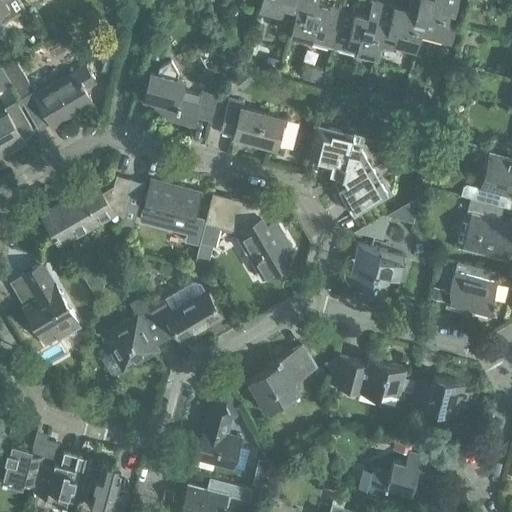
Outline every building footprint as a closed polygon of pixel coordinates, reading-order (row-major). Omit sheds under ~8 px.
[(0,0),(0,20),(1,22),(25,7),(20,0),(0,0)] [(295,7),(304,10),(306,0),(261,0),(260,6),(282,12),(284,4),(295,7)] [(310,42),(331,47),(341,8),(317,2),(317,0),(306,0),(304,10),(295,7),(289,32),(311,38),(310,42)] [(373,27),(380,0),(379,0),(371,0),(367,15),(341,8),(331,47),(354,53),(354,50),(377,56),(379,47),(383,30),(373,27)] [(417,47),(421,30),(423,21),(414,18),(418,0),(408,0),(407,7),(380,0),(373,27),(383,30),(379,47),(391,51),(394,41),(417,47)] [(457,0),(418,0),(414,18),(423,21),(421,30),(442,36),(441,40),(451,43),(457,22),(448,20),(450,10),(455,11),(457,0)] [(83,43),(98,33),(87,15),(71,26),(83,43)] [(1,64),(12,82),(20,96),(33,88),(14,56),(1,64)] [(144,97),(152,99),(156,100),(153,113),(194,124),(197,114),(210,118),(217,93),(202,89),(201,94),(181,89),(183,81),(177,79),(178,72),(171,59),(159,66),(157,73),(151,71),(144,97)] [(1,64),(0,64),(0,88),(12,82),(1,64)] [(53,125),(59,121),(65,117),(66,118),(92,102),(84,88),(94,82),(84,65),(35,93),(33,89),(20,97),(38,129),(51,121),(53,125)] [(243,102),(229,98),(222,128),(234,131),(233,135),(275,146),(283,117),(242,106),(243,102)] [(0,154),(4,152),(4,153),(26,141),(24,137),(35,131),(16,99),(3,107),(5,110),(0,113),(0,154)] [(317,123),(308,157),(331,163),(329,172),(336,174),(341,175),(351,146),(355,133),(317,123)] [(339,190),(332,195),(337,203),(344,198),(354,214),(389,194),(373,167),(362,148),(351,146),(341,175),(340,180),(343,185),(338,188),(339,190)] [(461,194),(470,197),(497,204),(500,192),(511,194),(511,157),(486,151),(482,167),(482,168),(482,169),(482,170),(484,171),(480,186),(467,183),(463,185),(461,194)] [(113,214),(121,216),(131,178),(116,174),(113,185),(101,191),(93,178),(66,194),(68,197),(41,212),(59,243),(103,218),(100,214),(110,208),(113,214)] [(142,208),(139,219),(187,232),(185,239),(197,242),(204,216),(195,213),(201,190),(175,184),(174,188),(169,187),(170,182),(150,177),(142,208)] [(144,182),(131,178),(121,216),(120,220),(125,229),(133,224),(144,182)] [(263,205),(212,192),(200,241),(214,244),(219,225),(235,229),(264,278),(289,263),(284,254),(293,249),(274,217),(265,222),(261,214),(263,205)] [(511,221),(500,219),(504,206),(497,204),(470,197),(466,211),(472,213),(463,246),(507,258),(511,238),(511,221)] [(363,224),(368,233),(383,237),(389,214),(383,212),(363,224)] [(385,293),(387,286),(390,274),(399,277),(405,254),(357,241),(348,276),(362,279),(360,287),(385,293)] [(493,297),(497,282),(500,271),(458,259),(449,291),(452,292),(449,303),(491,314),(496,298),(493,297)] [(42,261),(21,273),(32,291),(38,291),(40,295),(23,305),(45,343),(57,336),(58,338),(79,326),(42,261)] [(107,274),(114,286),(128,278),(122,266),(107,274)] [(150,311),(149,311),(160,328),(159,328),(165,338),(165,339),(176,332),(180,340),(222,315),(206,287),(204,288),(200,281),(194,279),(176,290),(182,301),(171,307),(167,300),(150,311)] [(112,350),(101,356),(112,373),(122,367),(123,368),(157,348),(155,344),(165,338),(159,328),(160,328),(149,311),(150,311),(148,307),(140,295),(129,301),(136,314),(102,333),(112,350)] [(270,365),(268,366),(248,378),(266,409),(299,390),(293,380),(315,367),(301,343),(274,358),(275,360),(269,364),(270,365)] [(368,356),(366,361),(336,353),(329,380),(378,394),(380,384),(399,389),(405,366),(368,356)] [(433,373),(432,377),(431,380),(415,375),(408,402),(446,411),(447,404),(473,411),(478,392),(463,388),(465,381),(433,373)] [(202,424),(194,456),(233,465),(241,434),(227,431),(231,415),(240,410),(227,389),(209,399),(203,424),(202,424)] [(24,479),(34,482),(35,482),(41,460),(42,460),(44,453),(30,449),(31,445),(10,439),(2,437),(0,444),(0,469),(4,471),(2,479),(23,484),(24,479)] [(409,448),(410,449),(412,442),(395,437),(393,446),(408,450),(409,448)] [(80,499),(81,495),(79,495),(87,464),(88,464),(91,455),(63,447),(60,460),(54,458),(52,463),(42,460),(41,460),(35,482),(34,482),(32,490),(45,493),(43,500),(65,506),(67,496),(80,499)] [(389,470),(373,465),(366,491),(396,499),(400,487),(412,490),(415,477),(428,481),(434,455),(410,449),(409,448),(408,450),(405,461),(392,457),(389,470)] [(99,467),(88,464),(87,464),(79,495),(81,495),(91,498),(90,505),(116,511),(123,511),(129,490),(117,487),(121,471),(114,469),(116,461),(102,457),(99,467)] [(209,475),(206,486),(188,481),(179,511),(221,511),(223,507),(225,508),(226,504),(227,505),(230,495),(249,500),(252,486),(209,475)] [(371,511),(331,502),(328,511),(371,511)]
